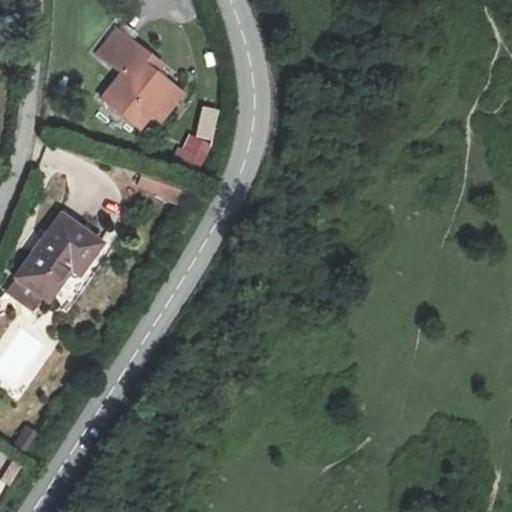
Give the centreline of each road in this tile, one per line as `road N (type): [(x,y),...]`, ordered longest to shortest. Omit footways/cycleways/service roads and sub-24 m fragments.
road 1 (tertiary): [(34,511),(190,268),(244,168),(255,105),(231,0)]
road 2 (unclassified): [(0,212),(28,109),(36,0)]
